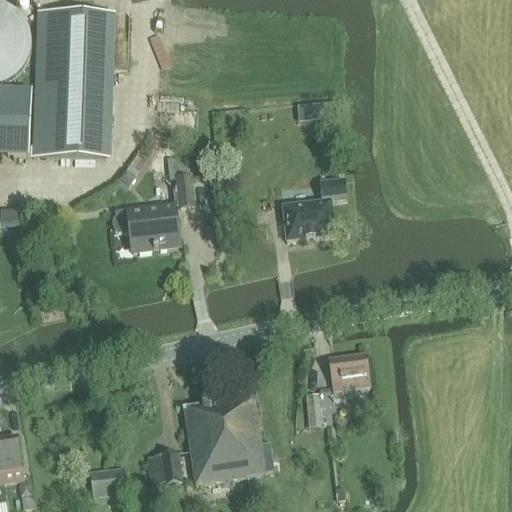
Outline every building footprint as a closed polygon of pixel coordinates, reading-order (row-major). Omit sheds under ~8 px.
[(11,84),(14,82),(17,79),(20,77),(22,74),(24,71),(26,68),(28,65),(29,62),(30,58),(31,55),(31,51),(32,48),(31,44),(31,41),(30,37),(29,34),(28,30),(26,27),(24,24),(22,21),(20,18),(17,16),(15,14),(12,12),(8,10),(5,8),(2,7),(0,6),(0,88),(1,88),(5,87),(8,85),(11,84)] [(39,16),(34,161),(105,163),(110,19),(39,16)] [(33,95),(0,93),(0,159),(30,161),(33,95)] [(336,106),(321,107),(323,123),(323,129),(337,128),(336,106)] [(188,156),(167,159),(170,182),(178,181),(192,180),(191,177),(188,156)] [(129,189),(135,180),(127,175),(121,183),(129,189)] [(179,192),(174,193),(175,203),(180,203),(181,212),(196,211),(193,180),(192,180),(178,181),(179,192)] [(323,206),(284,210),(288,245),(335,240),(332,205),(347,203),(345,183),(321,186),(323,206)] [(4,200),(5,220),(26,219),(25,199),(4,200)] [(115,224),(114,229),(116,234),(122,238),(133,237),(136,257),(170,253),(169,251),(180,249),(176,208),(117,216),(117,220),(115,224)] [(367,358),(331,363),(336,396),(371,391),(367,358)] [(322,432),(318,398),(307,399),(309,433),(322,432)] [(206,407),(206,409),(186,412),(196,487),(275,477),(271,448),(263,449),(257,404),(237,407),(236,404),(216,407),(216,406),(206,407)] [(18,441),(0,442),(0,448),(5,488),(14,487),(24,486),(18,441)] [(180,457),(148,462),(153,490),(184,485),(180,457)] [(108,500),(127,497),(129,497),(125,473),(91,478),(95,502),(108,500)] [(424,506),(439,487),(428,479),(414,498),(424,506)] [(345,492),(337,493),(338,505),(346,504),(345,492)] [(36,499),(23,501),(24,511),(36,511),(38,511),(36,499)]
